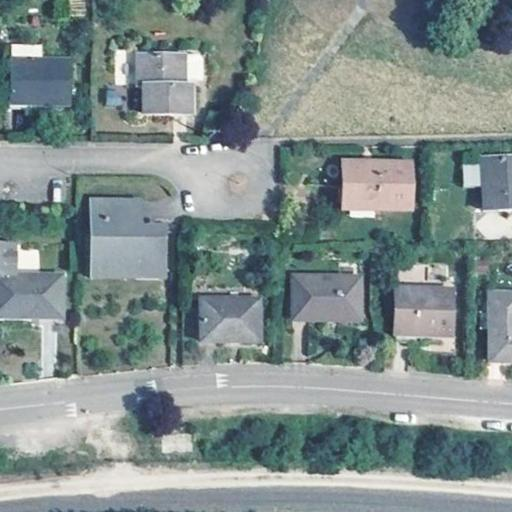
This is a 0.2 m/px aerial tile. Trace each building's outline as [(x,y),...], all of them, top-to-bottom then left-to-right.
[(70,63),(8,61),(6,103),(68,106),(70,63)] [(199,66),(140,61),(136,92),(144,92),(141,121),(186,125),(189,90),(202,91),(205,71),(199,66)] [(511,151),(479,154),(482,207),(511,205),(511,151)] [(405,209),(406,163),(339,164),(339,209),(405,209)] [(147,229),(147,202),(100,202),(100,272),(141,272),(140,281),(168,281),(169,230),(147,229)] [(13,248),(0,247),(0,313),(22,314),(22,323),(60,322),(60,280),(13,280),(13,248)] [(140,281),(141,272),(100,272),(100,281),(140,281)] [(355,313),(355,278),(290,277),(291,321),(322,321),(322,312),(355,313)] [(511,286),(489,287),(489,360),(511,359),(511,286)] [(446,332),(446,287),(392,288),(392,332),(446,332)] [(257,343),(257,301),(201,301),(200,343),(257,343)] [(355,313),(322,312),(322,321),(355,320),(355,313)] [(0,322),(22,323),(22,314),(0,313),(0,322)]
